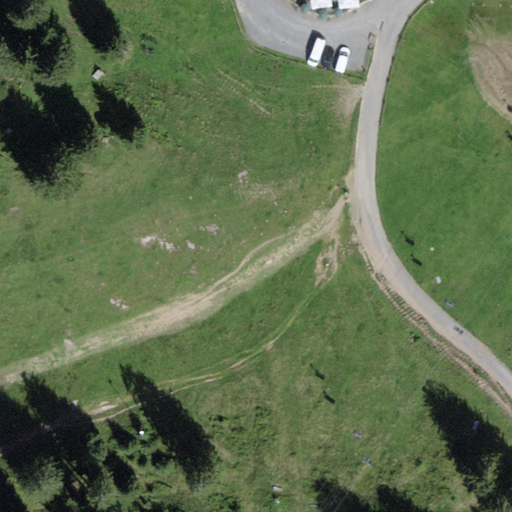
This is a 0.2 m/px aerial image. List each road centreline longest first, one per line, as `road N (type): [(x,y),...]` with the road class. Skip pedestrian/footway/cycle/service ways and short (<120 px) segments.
road 1 (track): [(367,169),(368,217),(386,267),(511,389)]
road 2 (track): [(385,47),(307,26),(262,0)]
